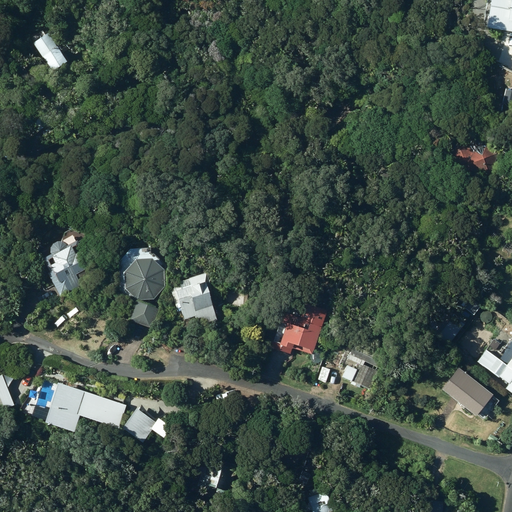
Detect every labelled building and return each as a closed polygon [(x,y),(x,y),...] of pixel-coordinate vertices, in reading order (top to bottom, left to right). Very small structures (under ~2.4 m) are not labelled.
[(511,0),(490,0),(487,29),(511,32),(511,0)] [(35,42),(45,57),(54,71),(70,61),(52,32),(35,42)] [(486,184),(492,187),(502,165),(479,151),(471,160),(459,152),(450,167),(483,187),(486,184)] [(72,244),(75,244),(77,242),(78,238),(75,236),(71,236),(69,238),(69,242),(72,244)] [(77,243),(75,244),(62,250),(58,243),(37,253),(43,266),(48,264),(51,271),(49,272),(61,296),(83,285),(82,284),(94,279),(77,243)] [(153,253),(153,248),(133,249),(119,264),(123,267),(121,269),(121,290),(135,303),(139,299),(155,298),(167,286),(166,270),(170,266),(156,253),(153,253)] [(213,291),(208,273),(190,277),(192,285),(185,287),(184,284),(177,286),(186,319),(197,316),(201,331),(221,326),(212,291),(213,291)] [(316,350),(329,311),(289,298),(273,347),(291,353),(292,348),(295,348),(297,344),(316,350)] [(159,308),(139,301),(131,319),(152,327),(159,308)] [(74,304),(57,318),(63,325),(80,311),(74,304)] [(349,365),(344,376),(353,381),(352,383),(365,390),(367,387),(369,388),(378,371),(365,364),(366,361),(375,365),(381,354),(357,342),(349,358),(360,364),(357,369),(349,365)] [(479,361),(511,384),(511,381),(511,359),(509,364),(487,349),(479,361)] [(331,368),(322,365),(317,379),(326,382),(331,368)] [(443,388),(463,404),(461,406),(465,409),(467,407),(478,415),(495,394),(461,367),(443,388)] [(0,374),(0,373),(0,415),(17,408),(0,374)] [(116,428),(125,403),(60,380),(46,421),(72,430),(78,414),(116,428)] [(157,420),(136,409),(125,429),(145,440),(157,420)] [(200,481),(231,491),(241,463),(210,453),(200,481)] [(333,488),(309,497),(311,502),(303,505),(305,511),(311,510),(311,511),(331,511),(341,509),(333,488)]
